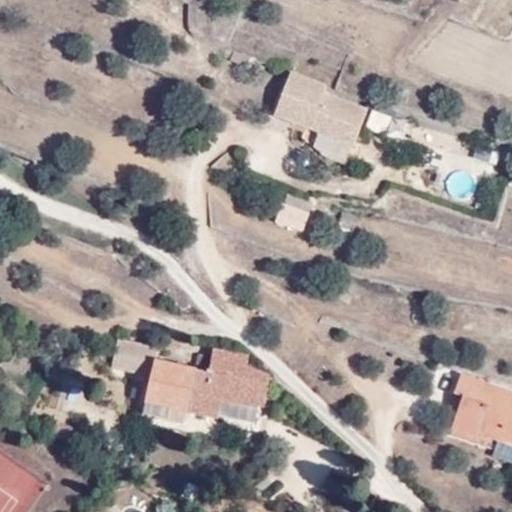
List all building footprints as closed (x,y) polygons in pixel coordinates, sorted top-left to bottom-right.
[(321,124),(318,132),(351,148),(366,109),(326,93),(328,87),(291,72),(275,113),(309,128),(312,121),(321,124)] [(368,128),(385,132),(390,113),(373,109),(368,128)] [(312,121),(309,128),(318,132),(321,124),(312,121)] [(287,193),(276,222),(301,231),(312,202),(287,193)] [(193,378),(164,373),(148,369),(140,422),(166,426),(167,418),(214,425),(218,407),(263,414),(268,388),(244,379),(246,363),(210,360),(209,366),(207,380),(193,378)] [(209,366),(194,365),(193,378),(207,380),(209,366)] [(470,450),(475,439),(511,453),(511,403),(458,384),(450,406),(459,409),(447,442),(470,450)] [(49,442),(76,454),(80,442),(53,431),(49,442)] [(113,481),(133,492),(142,474),(122,464),(113,481)] [(147,489),(187,511),(193,499),(154,478),(147,489)]
